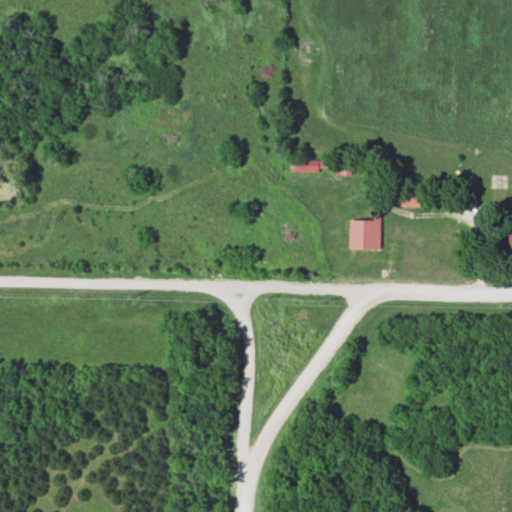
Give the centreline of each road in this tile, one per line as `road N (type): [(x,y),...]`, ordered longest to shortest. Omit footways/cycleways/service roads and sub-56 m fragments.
road 1 (residential): [(0,288),(511,296)]
road 2 (residential): [(244,494),(278,420),(335,354),(366,295)]
road 3 (residential): [(215,294),(243,314),(253,348),(243,511)]
